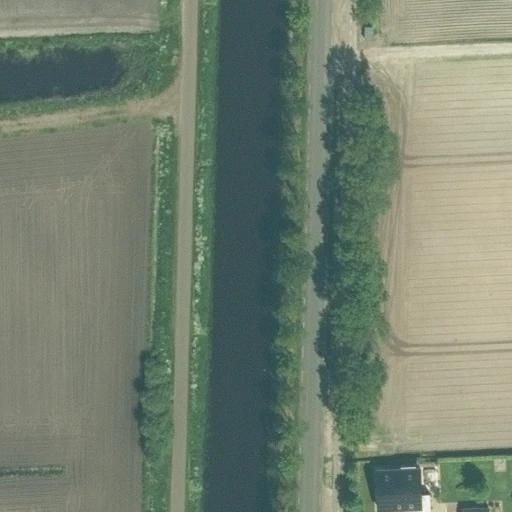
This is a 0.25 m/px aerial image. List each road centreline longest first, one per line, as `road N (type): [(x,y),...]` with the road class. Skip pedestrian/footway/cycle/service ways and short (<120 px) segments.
road 1 (secondary): [(305,511),(319,0)]
road 2 (unclassified): [(174,511),(187,0)]
